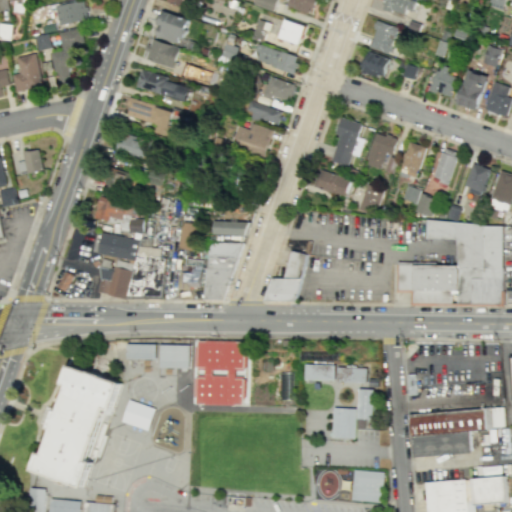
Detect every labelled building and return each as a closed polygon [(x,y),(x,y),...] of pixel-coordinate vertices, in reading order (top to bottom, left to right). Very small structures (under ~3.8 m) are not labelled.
[(11,0),(14,0),(13,11),(24,13),(25,0),(11,0)] [(192,0),(166,0),(166,1),(190,9),(192,0)] [(278,0),(256,0),(255,4),(275,11),(278,0)] [(286,0),(285,5),(310,14),(314,0),(286,0)] [(411,15),(416,0),(414,0),(383,0),(381,6),(411,15)] [(491,0),(490,6),(503,10),(506,0),(510,0),(511,0),(491,0)] [(88,20),(85,1),(55,5),(57,23),(88,20)] [(189,19),(162,10),(153,34),(180,43),(189,19)] [(265,42),(270,22),(257,19),(252,38),(265,42)] [(277,38),(299,45),(305,26),(284,19),(277,38)] [(369,46),(390,53),(398,27),(377,20),(369,46)] [(0,38),(9,40),(11,24),(0,22),(0,38)] [(58,32),(61,50),(51,52),(58,86),(72,83),(69,68),(76,67),(72,48),(84,46),(80,27),(58,32)] [(38,50),(50,47),(47,33),(35,35),(38,50)] [(179,45),(149,40),(146,60),(175,65),(179,45)] [(293,72),(299,56),(260,44),(255,60),(293,72)] [(483,62),(497,66),(502,49),(488,45),(483,62)] [(389,58),(367,51),(360,70),(383,77),(389,58)] [(16,57),(19,73),(12,74),(16,92),(42,86),(35,53),(16,57)] [(430,90),(451,97),(457,77),(446,73),(448,67),(437,64),(430,90)] [(9,84),(5,69),(0,69),(0,95),(3,95),(1,86),(9,84)] [(458,104),(478,109),(487,75),(467,70),(458,104)] [(191,83),(140,72),(137,88),(187,99),(191,83)] [(263,94),(289,102),(294,83),(268,76),(263,94)] [(511,97),(507,96),(510,85),(493,81),(486,111),(508,116),(511,97)] [(126,115),(156,123),(153,132),(167,136),(174,110),(130,98),(126,115)] [(247,116),(279,125),(283,110),(252,101),(247,116)] [(331,161),(348,166),(352,154),(359,156),(364,139),(358,137),(362,123),(340,117),(335,134),(339,135),(331,161)] [(272,129),(252,123),(250,129),(238,125),(232,145),(264,155),(272,129)] [(367,165),(381,168),(385,153),(392,154),(397,137),(375,132),(367,165)] [(148,139),(121,133),(116,150),(143,157),(148,139)] [(401,172),(417,176),(424,146),(408,142),(401,172)] [(458,152),(443,147),(433,178),(448,183),(458,152)] [(17,162),(20,175),(43,169),(38,148),(22,152),(24,160),(17,162)] [(481,194),(491,169),(474,162),(464,187),(481,194)] [(133,174),(109,166),(103,183),(127,192),(133,174)] [(164,172),(149,169),(147,182),(161,185),(164,172)] [(345,196),(350,179),(318,169),(313,186),(345,196)] [(511,200),(511,174),(501,170),(489,206),(508,212),(511,200)] [(359,208),(376,214),(384,189),(367,183),(359,208)] [(416,203),(421,189),(407,185),(402,199),(416,203)] [(0,189),(0,198),(1,207),(17,204),(14,187),(0,189)] [(437,198),(421,193),(416,211),(431,215),(437,198)] [(98,195),(93,217),(107,220),(108,216),(121,219),(123,213),(131,215),(134,204),(98,195)] [(142,218),(129,218),(128,231),(142,232),(142,218)] [(502,303),(502,226),(427,219),(427,237),(457,238),(457,264),(457,290),(458,302),(502,303)] [(213,220),(212,234),(244,235),(249,221),(213,220)] [(181,221),(196,223),(193,250),(178,248),(181,221)] [(101,232),(139,239),(135,259),(97,253),(101,232)] [(162,298),(165,257),(160,257),(161,248),(151,247),(152,238),(139,237),(139,239),(135,259),(127,294),(126,297),(162,298)] [(223,299),(243,242),(208,241),(203,299),(223,299)] [(284,278),(291,250),(306,254),(301,278),(284,278)] [(125,298),(133,263),(116,258),(113,269),(99,266),(100,277),(97,290),(107,292),(107,294),(125,298)] [(181,286),(202,287),(203,259),(182,258),(181,286)] [(397,261),(397,290),(412,290),(412,301),(451,301),(451,290),(457,290),(457,264),(436,264),(436,261),(397,261)] [(57,285),(64,289),(73,276),(65,271),(57,285)] [(301,278),(296,301),(264,300),(272,278),(284,278),(301,278)] [(195,404),(243,405),(243,398),(246,398),(246,378),(243,378),(243,376),(235,375),(235,370),(243,370),(243,367),(245,367),(246,347),(243,347),(243,342),(198,341),(198,347),(196,347),(195,366),(197,366),(197,369),(204,369),(204,374),(196,374),(196,377),(194,377),(193,397),(195,397),(195,404)] [(155,358),(126,358),(126,343),(156,343),(155,358)] [(189,367),(159,367),(160,344),(189,345),(189,367)] [(69,364),(123,383),(112,416),(105,413),(88,460),(94,462),(85,487),(35,470),(32,469),(38,452),(43,454),(52,429),(48,428),(52,417),(55,408),(59,409),(67,384),(62,383),(69,364)] [(334,379),(304,378),(305,364),(334,365),(334,379)] [(366,383),(337,382),(337,368),(367,369),(366,383)] [(279,372),(279,399),(292,399),(292,372),(279,372)] [(415,373),(407,374),(408,395),(416,394),(415,386),(415,373)] [(368,378),(368,387),(378,387),(378,379),(368,378)] [(372,418),(357,418),(358,388),(373,389),(372,418)] [(128,399),(155,408),(148,430),(121,421),(128,399)] [(354,439),(332,437),(334,406),(356,408),(354,439)] [(505,427),(503,407),(408,414),(409,434),(505,427)] [(471,452),(413,456),(411,435),(470,430),(471,452)] [(381,501),(352,499),(354,469),(384,471),(381,501)] [(427,511),(475,511),(475,505),(507,502),(505,475),(426,481),(427,511)] [(43,511),(45,488),(32,487),(30,487),(27,511),(43,511)] [(80,511),(50,511),(52,500),(81,503),(80,511)] [(108,511),(84,511),(85,503),(109,506),(108,511)]
